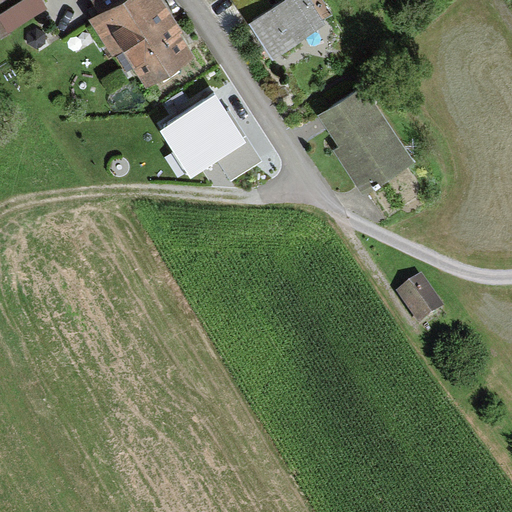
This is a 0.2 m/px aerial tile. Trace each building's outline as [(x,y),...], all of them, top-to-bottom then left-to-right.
[(41,10),(35,0),(0,0),(0,14),(9,30),(41,10)] [(194,60),(158,0),(99,0),(150,86),(194,60)] [(230,0),(227,2),(260,56),(311,25),(295,0),(279,0),(267,8),(261,0),(230,0)] [(231,183),(263,163),(216,88),(158,124),(188,171),(213,155),(231,183)] [(360,89),(317,114),(360,186),(402,161),(360,89)] [(443,305),(424,281),(400,300),(418,324),(443,305)]
